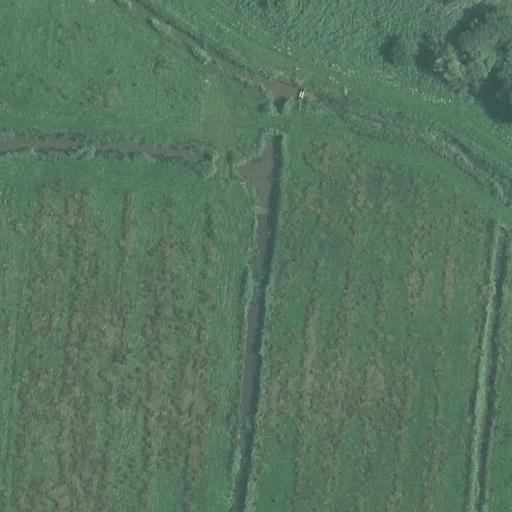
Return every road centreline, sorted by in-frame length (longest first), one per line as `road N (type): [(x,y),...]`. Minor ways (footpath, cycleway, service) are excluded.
road 1 (track): [(96,0),(247,117),(405,155),(511,222)]
road 2 (track): [(193,0),(258,44),(436,102),(511,144)]
